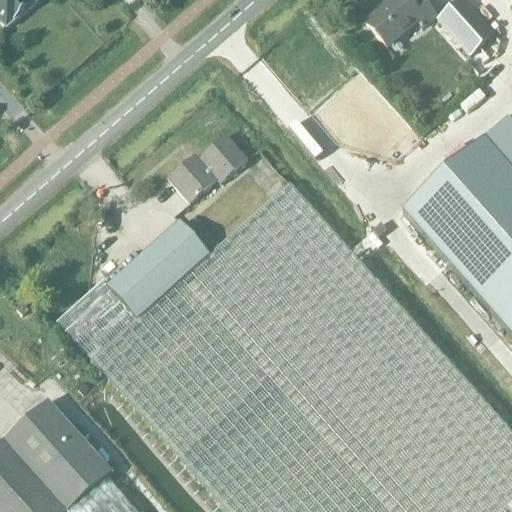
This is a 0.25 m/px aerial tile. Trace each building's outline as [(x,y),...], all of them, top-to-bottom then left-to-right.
[(0,0),(0,23),(6,30),(38,1),(37,0),(0,0)] [(395,0),(366,27),(388,51),(417,26),(422,32),(436,19),(419,0),(410,9),(402,0),(395,0)] [(494,38),(461,3),(438,24),(471,60),(494,38)] [(511,341),(511,128),(508,124),(402,216),(511,341)] [(169,183),(191,208),(218,185),(221,188),(249,164),(226,139),(200,162),(197,158),(169,183)] [(224,511),(511,511),(511,436),(289,188),(220,250),(209,259),(184,232),(180,227),(107,293),(104,289),(60,329),(224,511)] [(195,222),(184,232),(209,259),(220,250),(195,222)] [(0,511),(127,511),(105,486),(112,480),(49,406),(0,448),(0,511)]
